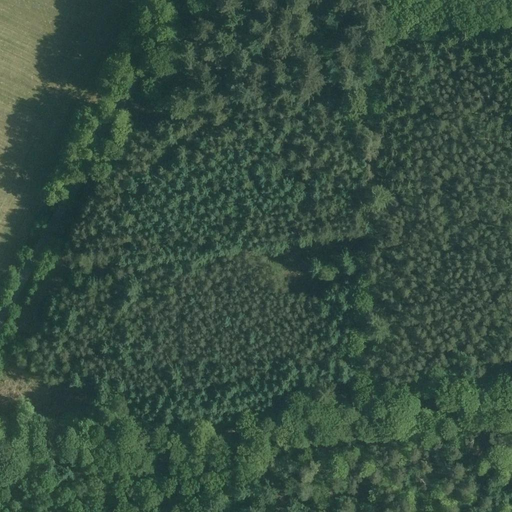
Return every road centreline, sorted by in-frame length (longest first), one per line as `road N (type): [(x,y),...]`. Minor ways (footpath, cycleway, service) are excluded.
road 1 (track): [(0,430),(175,437),(511,395)]
road 2 (tertiary): [(0,322),(180,0)]
